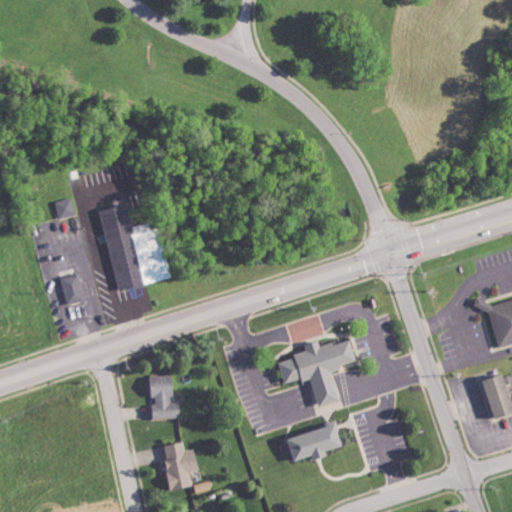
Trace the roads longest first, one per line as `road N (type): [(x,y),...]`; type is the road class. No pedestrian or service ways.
road 1 (primary): [(511,215),(0,380)]
road 2 (residential): [(392,254),(353,164),(298,96),(129,0)]
road 3 (residential): [(479,511),(392,254)]
road 4 (residential): [(101,347),(135,511)]
road 5 (residential): [(466,472),(345,511)]
